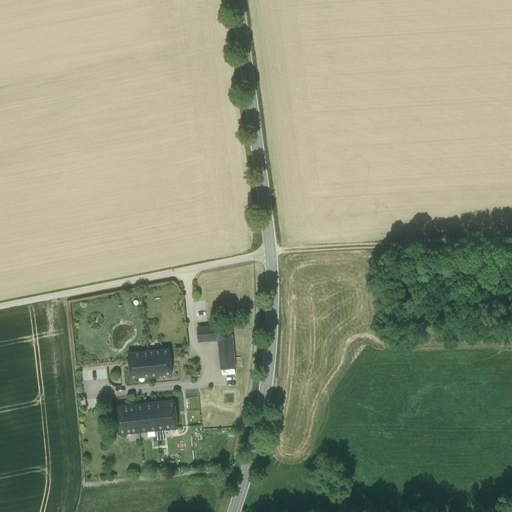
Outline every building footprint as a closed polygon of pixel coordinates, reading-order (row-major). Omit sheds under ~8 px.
[(119,83),(107,85),(108,97),(121,95),(119,83)] [(219,342),(222,368),(235,367),(231,334),(221,326),(198,328),(199,340),(217,339),(219,342)] [(169,349),(128,353),(130,378),(172,373),(169,349)] [(187,390),(187,399),(192,398),(192,404),(200,404),(199,389),(187,390)] [(178,427),(175,399),(115,406),(118,434),(178,427)]
